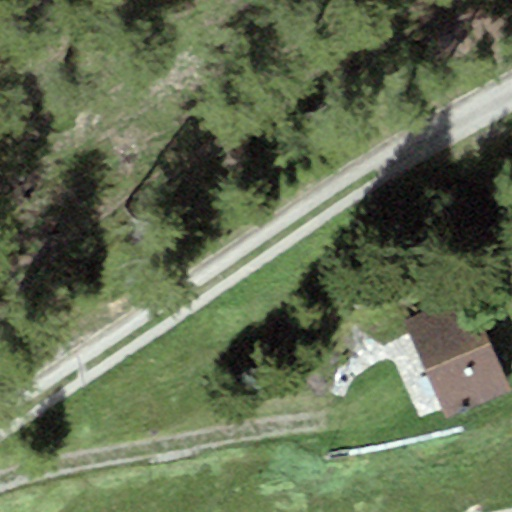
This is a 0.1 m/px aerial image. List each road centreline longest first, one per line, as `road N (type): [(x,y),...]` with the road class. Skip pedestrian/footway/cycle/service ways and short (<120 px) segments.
road 1 (track): [(511,96),(348,188),(0,422)]
road 2 (track): [(0,485),(70,465),(330,422)]
